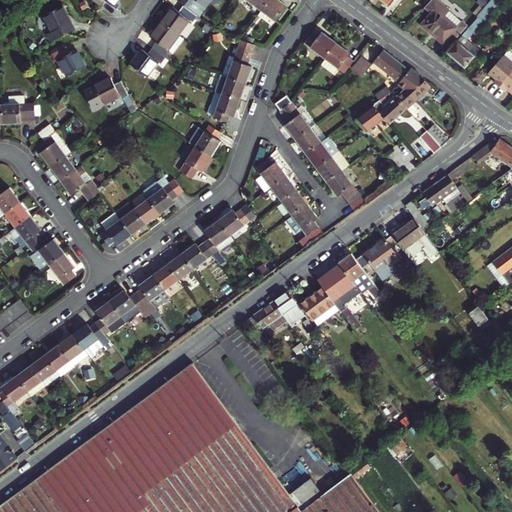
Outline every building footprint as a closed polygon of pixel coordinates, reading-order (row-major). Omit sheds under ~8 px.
[(184,6),(197,17),(200,18),(213,0),(184,0),(181,4),(184,6)] [(246,0),(260,11),(268,0),(246,0)] [(268,0),(260,11),(275,21),(286,7),(277,0),(268,0)] [(430,0),(425,6),(432,12),(422,24),(449,47),(469,24),(458,14),(451,22),(436,9),(442,3),(438,0),(430,0)] [(502,0),(490,0),(478,14),(477,16),(478,17),(448,52),(464,66),(474,55),(467,49),(472,44),(466,39),(482,21),(483,22),(502,0)] [(161,23),(177,36),(189,21),(192,23),(197,17),(184,6),(179,12),(173,8),(161,23)] [(73,31),(69,24),(59,8),(42,18),(51,34),(48,36),(52,43),(67,35),(73,31)] [(155,43),(151,48),(165,59),(169,53),(166,50),(177,36),(161,23),(150,38),(155,43)] [(303,43),(323,58),(333,43),(319,32),(316,36),(311,32),(303,43)] [(238,46),(252,51),(254,46),(240,41),(238,46)] [(352,62),(346,57),(348,54),(333,43),(323,58),(343,73),(352,62)] [(250,59),(252,51),(238,46),(236,53),(250,59)] [(70,54),(66,47),(51,56),(55,62),(58,61),(67,77),(86,67),(76,50),(70,54)] [(146,54),(140,50),(129,65),(145,77),(156,62),(160,65),(165,59),(151,48),(146,54)] [(250,59),(236,53),(229,51),(220,75),(246,84),(251,67),(247,66),(250,59)] [(373,64),(398,84),(406,75),(408,71),(382,51),(373,64)] [(492,84),(498,89),(511,73),(511,55),(507,52),(488,74),(496,80),(492,84)] [(359,59),(349,71),(359,79),(369,68),(359,59)] [(408,71),(406,75),(423,93),(430,87),(423,80),(410,69),(408,71)] [(511,93),(511,73),(498,89),(504,94),(508,90),(511,93)] [(215,92),(240,101),(246,84),(220,75),(215,92)] [(423,93),(406,75),(398,84),(397,85),(403,91),(414,102),(423,93)] [(132,102),(122,84),(116,87),(112,80),(96,89),(105,107),(121,98),(125,105),(132,102)] [(373,95),(378,102),(384,98),(390,93),(385,87),(373,95)] [(414,102),(403,91),(395,98),(405,109),(412,116),(418,110),(412,103),(414,102)] [(240,101),(215,92),(207,114),(214,117),(214,118),(228,123),(230,116),(234,118),(240,101)] [(390,93),(384,98),(378,102),(372,106),(373,107),(384,119),(388,124),(405,109),(395,98),(391,93),(390,93)] [(275,105),(280,112),(291,103),(286,96),(275,105)] [(24,99),(2,101),(2,107),(3,126),(21,125),(21,120),(35,120),(34,106),(25,106),(24,99)] [(283,117),(295,108),(291,103),(280,112),(279,112),(283,117)] [(373,107),(355,120),(364,132),(368,137),(371,135),(369,131),(375,126),(384,119),(373,107)] [(295,108),(283,117),(288,123),(284,126),(295,140),(315,125),(303,110),(299,113),(295,108)] [(315,124),(315,125),(295,140),(305,153),(326,138),(315,124)] [(196,147),(213,157),(221,142),(218,140),(222,133),(209,125),(207,128),(200,125),(189,143),(196,147)] [(447,141),(434,125),(426,132),(441,148),(447,141)] [(56,134),(50,126),(38,135),(44,143),(56,134)] [(441,148),(426,132),(422,136),(426,141),(425,142),(436,154),(438,152),(441,148)] [(66,157),(71,154),(56,134),(44,143),(39,146),(43,152),(40,154),(51,168),(66,157)] [(327,137),(326,138),(305,153),(316,167),(337,151),(327,137)] [(487,154),(486,152),(489,150),(511,166),(511,147),(500,139),(499,140),(497,138),(472,156),(475,160),(483,154),(485,156),(487,154)] [(213,157),(196,147),(180,173),(193,181),(199,170),(203,172),(213,157)] [(327,182),(342,170),(350,164),(339,150),(337,151),(316,167),(327,182)] [(61,183),(76,171),(66,157),(51,168),(61,183)] [(265,192),(271,188),(286,176),(275,162),(272,165),(268,159),(256,168),(262,175),(256,180),(265,192)] [(356,190),(342,170),(327,182),(338,196),(341,193),(345,198),(356,190)] [(511,170),(510,170),(501,176),(507,184),(511,180),(511,170)] [(76,171),(61,183),(72,197),(81,191),(85,196),(96,187),(92,182),(87,186),(76,171)] [(429,188),(423,193),(432,205),(442,198),(446,204),(462,193),(448,174),(429,188)] [(271,188),(282,202),(297,190),(286,176),(271,188)] [(179,197),(184,192),(175,180),(170,185),(179,197)] [(173,201),(179,197),(170,185),(150,200),(162,215),(175,204),(173,201)] [(96,187),(85,196),(89,202),(101,193),(96,187)] [(21,204),(10,190),(0,197),(0,218),(1,219),(6,215),(21,204)] [(282,202),(292,216),(308,205),(297,190),(282,202)] [(361,195),(356,190),(345,198),(350,204),(361,195)] [(365,201),(361,195),(350,204),(354,210),(365,201)] [(162,215),(150,200),(136,210),(148,225),(162,215)] [(406,205),(415,218),(425,231),(431,226),(413,201),(406,205)] [(21,204),(6,215),(16,230),(31,218),(21,204)] [(148,225),(136,210),(131,204),(117,215),(134,236),(148,225)] [(248,205),(242,210),(251,222),(257,217),(248,205)] [(302,229),(307,235),(318,227),(315,222),(318,219),(308,205),(292,216),(285,221),(295,235),(302,229)] [(233,211),(219,221),(231,237),(251,222),(242,210),(236,214),(233,211)] [(108,232),(102,236),(111,248),(116,244),(119,248),(134,236),(117,215),(116,214),(102,224),(108,232)] [(31,218),(16,230),(31,249),(43,240),(39,235),(42,232),(31,218)] [(415,218),(392,234),(404,250),(427,234),(425,231),(415,218)] [(211,239),(205,244),(214,256),(225,270),(231,266),(220,251),(234,241),(231,237),(219,221),(205,232),(211,239)] [(312,241),(323,233),(318,227),(307,235),(312,241)] [(307,235),(299,241),(303,247),(312,241),(307,235)] [(364,253),(371,262),(379,273),(399,258),(384,239),(364,253)] [(47,245),(43,240),(31,249),(35,254),(39,251),(50,266),(65,255),(54,240),(47,245)] [(197,244),(183,255),(194,271),(214,256),(205,244),(200,248),(197,244)] [(511,245),(493,260),(509,282),(511,280),(511,245)] [(339,262),(339,263),(352,280),(359,275),(368,288),(376,297),(381,293),(374,283),(363,268),(356,259),(351,253),(339,262)] [(371,262),(364,253),(356,259),(363,268),(371,262)] [(65,255),(50,266),(65,286),(76,277),(72,272),(76,269),(65,255)] [(194,271),(183,255),(169,266),(180,281),(194,271)] [(338,295),(332,299),(339,308),(340,311),(347,306),(340,297),(356,285),(352,280),(339,263),(324,274),(338,295)] [(180,281),(169,266),(155,276),(166,291),(180,281)] [(359,275),(352,280),(356,285),(362,293),(368,288),(359,275)] [(166,291),(155,276),(140,287),(142,290),(137,294),(151,312),(156,308),(152,302),(166,291)] [(322,286),(300,303),(317,325),(339,308),(332,299),(322,286)] [(274,300),(287,320),(290,324),(300,318),(310,331),(313,328),(288,290),(274,300)] [(125,291),(112,301),(124,317),(137,306),(145,317),(151,312),(137,294),(131,299),(125,291)] [(287,320),(274,300),(253,315),(263,328),(269,323),(274,330),(276,328),(279,331),(281,329),(279,326),(287,320)] [(128,323),(124,317),(112,301),(97,312),(103,320),(97,324),(106,336),(111,332),(113,334),(128,323)] [(16,306),(25,317),(30,313),(21,302),(16,306)] [(481,302),(468,312),(478,325),(491,315),(481,302)] [(19,322),(25,317),(16,306),(10,310),(19,322)] [(14,326),(19,322),(10,310),(5,314),(14,326)] [(0,319),(8,330),(14,326),(5,314),(0,317),(0,319)] [(75,336),(86,350),(99,341),(106,350),(113,345),(106,336),(97,324),(91,329),(89,325),(75,336)] [(283,354),(288,350),(274,331),(269,335),(283,354)] [(90,355),(86,350),(75,336),(60,347),(75,366),(90,355)] [(304,346),(301,342),(293,348),(296,352),(304,346)] [(75,366),(60,347),(47,357),(62,377),(63,378),(76,367),(75,366)] [(62,377),(47,357),(32,368),(48,387),(62,377)] [(139,495),(237,423),(192,362),(79,446),(37,477),(62,511),(137,511),(146,505),(139,495)] [(48,387),(32,368),(18,378),(30,393),(33,398),(48,387)] [(30,393),(18,378),(3,389),(6,392),(1,396),(16,417),(21,413),(15,404),(30,393)] [(22,426),(12,413),(6,418),(16,431),(22,426)] [(139,495),(146,505),(150,511),(189,511),(263,458),(237,423),(139,495)] [(18,439),(26,449),(36,442),(28,431),(18,439)] [(393,453),(409,445),(403,435),(388,442),(393,453)] [(8,447),(0,436),(0,472),(19,458),(13,451),(11,452),(7,447),(8,447)] [(299,511),(306,507),(319,497),(307,481),(290,493),(263,458),(189,511),(150,511),(146,505),(137,511),(299,511)] [(380,511),(372,500),(351,473),(323,494),(319,497),(306,507),(299,511),(380,511)] [(62,511),(37,477),(0,504),(0,511),(62,511)]
